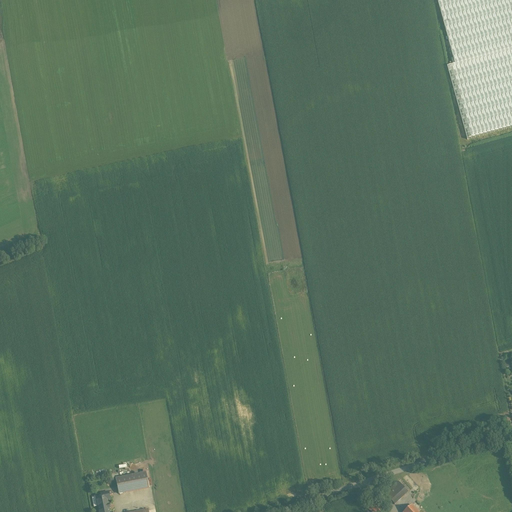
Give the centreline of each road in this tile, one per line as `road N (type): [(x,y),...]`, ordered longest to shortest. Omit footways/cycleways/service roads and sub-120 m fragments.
road 1 (track): [(208,511),(134,107)]
road 2 (unclassified): [(265,511),(511,433)]
